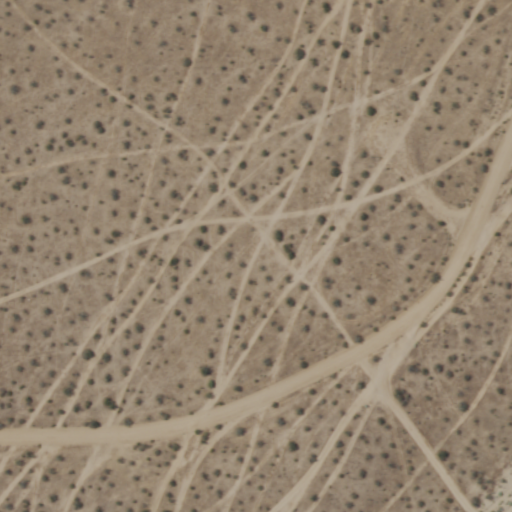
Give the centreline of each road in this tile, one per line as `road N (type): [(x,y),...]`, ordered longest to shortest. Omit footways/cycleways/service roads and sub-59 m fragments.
road 1 (track): [(0,441),(155,435),(215,423),(388,340),(444,291),(511,143)]
road 2 (track): [(472,244),(384,147)]
